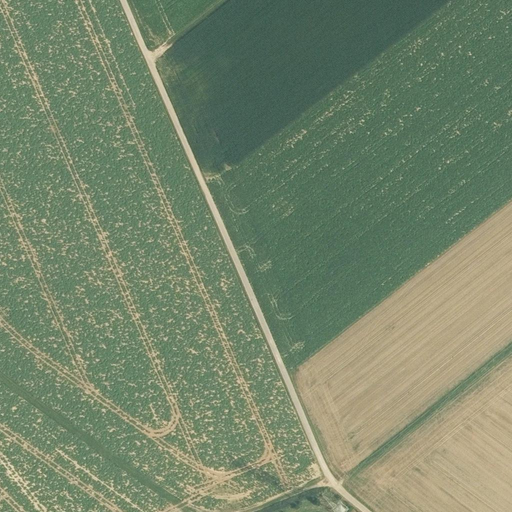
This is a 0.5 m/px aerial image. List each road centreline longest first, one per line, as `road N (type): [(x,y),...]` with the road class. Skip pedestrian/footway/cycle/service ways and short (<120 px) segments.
road 1 (track): [(367,511),(336,486),(128,0)]
road 2 (track): [(272,511),(336,486),(511,347)]
road 3 (track): [(0,377),(192,511)]
